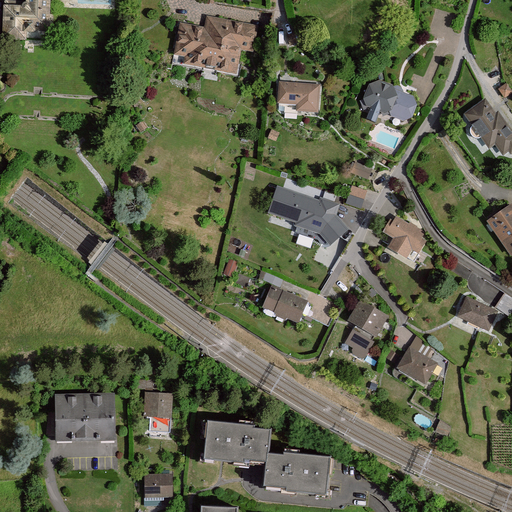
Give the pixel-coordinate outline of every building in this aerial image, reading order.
[(23,6),(5,6),(4,34),(49,34),(49,0),(26,0),(26,2),(23,6)] [(206,28),(180,24),(175,58),(184,60),(183,65),(236,73),(241,46),(252,48),(255,27),(208,19),(206,28)] [(379,80),(366,82),(361,93),(366,109),(374,114),(386,108),(390,112),(403,119),(410,116),(416,105),(412,93),(379,80)] [(310,84),(281,81),(279,103),(308,106),(310,84)] [(511,88),(508,82),(500,88),(505,96),(511,91),(511,88)] [(485,98),(464,114),(489,149),(496,145),(503,156),(509,152),(511,155),(511,154),(511,128),(498,110),(495,112),(485,98)] [(355,163),(353,173),(371,177),(373,166),(355,163)] [(344,208),(278,186),(268,214),(334,237),(344,208)] [(368,191),(353,186),(347,204),(362,210),(368,191)] [(511,203),(487,221),(511,256),(511,255),(511,203)] [(429,237),(393,215),(382,232),(394,239),(389,247),(406,258),(411,251),(418,255),(429,237)] [(280,285),(282,279),(264,272),(262,278),(280,285)] [(310,302),(274,289),(265,311),(301,325),(310,302)] [(499,312),(467,298),(458,318),(490,332),(499,312)] [(389,316),(361,301),(349,323),(377,338),(389,316)] [(353,328),(346,342),(355,346),(352,353),(365,359),(375,338),(353,328)] [(440,362),(411,344),(395,369),(425,387),(440,362)] [(170,391),(141,391),(141,414),(170,414),(170,391)] [(115,397),(57,397),(57,439),(116,438),(115,397)] [(270,431),(208,421),(202,456),(266,467),(268,451),(270,431)] [(268,451),(266,467),(264,483),(328,491),(332,458),(268,451)] [(173,469),(144,467),(142,498),(171,500),(173,469)]
